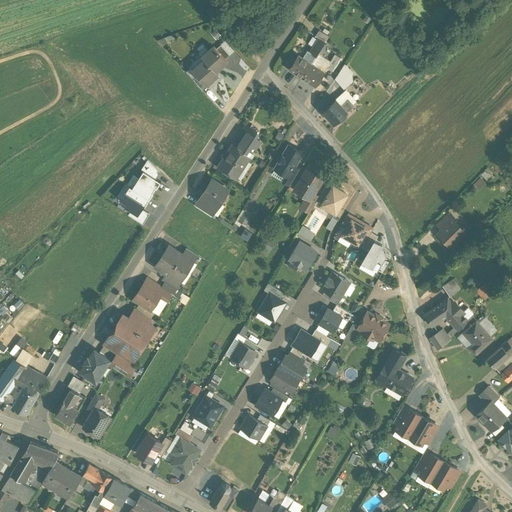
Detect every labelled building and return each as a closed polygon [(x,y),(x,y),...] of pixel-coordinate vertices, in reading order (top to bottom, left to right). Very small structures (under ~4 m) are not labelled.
[(319,31),(315,36),(319,39),(325,43),(329,38),(319,31)] [(319,39),(310,52),(317,56),(318,54),(325,43),(319,39)] [(229,54),(220,44),(216,48),(225,58),(229,54)] [(216,48),(214,46),(202,56),(204,59),(215,71),(227,60),(225,58),(216,48)] [(307,50),(302,58),(311,65),(317,56),(310,52),(307,50)] [(317,56),(311,65),(315,67),(322,57),(318,54),(317,56)] [(333,72),(341,59),(335,55),(331,61),(326,68),(333,72)] [(302,58),(298,56),(289,69),(303,78),(311,65),(302,58)] [(326,68),(331,61),(322,57),(315,67),(323,72),(326,68)] [(215,71),(204,59),(192,70),(197,76),(205,84),(206,84),(217,74),(215,71)] [(345,64),(335,79),(344,89),(353,81),(353,73),(345,64)] [(315,67),(311,65),(303,78),(316,87),(325,73),(315,67)] [(205,84),(197,76),(193,79),(202,89),(207,85),(206,84),(205,84)] [(356,101),(346,90),(345,90),(336,99),(341,105),(347,99),(352,104),(356,101)] [(336,99),(322,111),(334,124),(347,112),(341,105),(336,99)] [(347,99),(341,105),(347,112),(354,106),(352,104),(347,99)] [(257,132),(247,126),(244,131),(247,134),(248,133),(254,137),(257,132)] [(254,137),(248,133),(247,134),(243,140),(254,148),(259,140),(254,137)] [(254,148),(243,140),(238,148),(250,156),(254,148)] [(238,148),(234,145),(220,167),(236,177),(250,156),(238,148)] [(302,152),(289,145),(275,168),(287,175),(288,176),(293,166),(302,152)] [(144,171),(156,179),(161,173),(148,159),(142,169),(144,171)] [(299,169),(293,166),(288,176),(287,175),(283,181),(290,185),(299,169)] [(316,175),(306,169),(302,177),(301,177),(300,179),(297,184),(302,187),(299,192),(308,197),(311,199),(314,194),(323,178),(316,174),(316,175)] [(148,198),(150,199),(161,182),(156,179),(144,171),(132,188),(148,198)] [(228,189),(212,179),(199,199),(200,199),(215,209),(228,189)] [(325,198),(334,184),(329,181),(321,196),(325,198)] [(322,204),(336,213),(339,207),(348,192),(334,184),(325,198),(322,204)] [(141,209),(148,198),(132,188),(130,187),(122,199),(128,204),(126,207),(137,214),(141,209)] [(314,194),(311,199),(308,197),(302,207),(310,212),(319,197),(314,194)] [(215,209),(200,199),(195,206),(211,216),(215,209)] [(343,210),(339,207),(336,213),(333,218),(337,220),(343,210)] [(149,215),(141,209),(134,219),(143,224),(149,215)] [(253,215),(245,210),(238,221),(246,226),(253,215)] [(134,219),(137,214),(131,211),(128,215),(134,219)] [(348,213),(342,223),(347,226),(353,217),(353,216),(348,213)] [(452,221),(447,216),(447,215),(447,216),(447,215),(447,216),(442,221),(441,221),(442,221),(441,221),(442,221),(447,226),(444,229),(443,229),(444,229),(441,231),(438,234),(438,235),(438,234),(444,240),(444,241),(444,240),(450,246),(450,247),(450,246),(451,247),(451,246),(450,246),(459,238),(464,233),(464,232),(464,233),(458,227),(458,226),(458,227),(452,221),(452,220),(452,221)] [(368,226),(353,217),(347,226),(343,234),(349,238),(348,240),(357,245),(360,240),(368,226)] [(303,224),(298,232),(311,239),(315,231),(303,224)] [(368,226),(360,240),(365,243),(371,232),(373,229),(368,226)] [(244,228),(240,236),(247,240),(251,233),(244,228)] [(362,247),(369,251),(375,241),(378,236),(371,232),(365,243),(362,247)] [(369,251),(363,262),(377,271),(377,270),(383,260),(385,257),(383,246),(375,241),(369,251)] [(306,269),(316,252),(300,242),(290,259),(306,269)] [(183,254),(168,245),(161,255),(187,272),(194,262),(191,261),(192,260),(183,254)] [(198,256),(187,248),(183,254),(192,260),(191,261),(194,262),(198,256)] [(187,272),(161,255),(154,266),(170,276),(178,281),(179,280),(181,282),(187,272)] [(389,263),(383,260),(377,270),(383,273),(389,263)] [(349,282),(333,272),(330,278),(329,277),(325,283),(326,284),(323,289),(325,290),(339,298),(349,282)] [(178,281),(170,276),(165,282),(176,289),(181,282),(179,280),(178,281)] [(460,289),(452,278),(442,286),(449,296),(460,289)] [(172,293),(155,282),(151,289),(161,295),(160,296),(167,301),(172,293)] [(269,292),(280,299),(284,293),(268,283),(265,290),(269,292)] [(151,289),(144,284),(134,299),(151,310),(160,296),(161,295),(151,289)] [(492,292),(485,284),(478,292),(484,299),(492,292)] [(339,298),(325,290),(322,295),(336,304),(337,305),(340,299),(339,298)] [(258,311),(275,321),(286,303),(280,299),(269,292),(258,311)] [(467,321),(447,298),(424,314),(432,326),(445,317),(457,330),(460,327),(467,321)] [(337,305),(336,304),(332,311),(341,316),(341,317),(347,320),(352,313),(337,305)] [(136,308),(126,323),(121,319),(105,343),(129,359),(151,326),(147,324),(151,318),(136,308)] [(332,311),(328,308),(319,322),(333,331),(341,317),(341,316),(332,311)] [(388,323),(367,311),(358,327),(357,328),(360,329),(363,331),(362,333),(372,338),(373,337),(378,340),(378,339),(381,339),(383,336),(383,332),(388,323)] [(492,338),(475,320),(463,331),(462,332),(472,343),(468,347),(474,354),(492,338)] [(469,322),(467,321),(460,327),(463,331),(470,324),(471,323),(470,322),(469,322)] [(79,326),(74,324),(71,330),(75,332),(79,326)] [(352,324),(343,339),(352,344),(360,329),(357,328),(358,327),(352,324)] [(301,329),(292,344),(294,345),(303,351),(318,360),(326,345),(312,336),(301,329)] [(316,329),(312,336),(326,345),(331,338),(316,329)] [(446,343),(439,333),(430,339),(437,349),(446,343)] [(26,365),(32,355),(23,348),(27,341),(20,336),(9,353),(26,365)] [(244,337),(241,342),(255,350),(258,345),(244,337)] [(0,340),(0,351),(3,354),(8,347),(0,340)] [(511,346),(507,341),(502,346),(510,355),(511,352),(511,346)] [(232,357),(247,366),(257,351),(255,350),(241,342),(232,357)] [(24,349),(33,354),(36,349),(27,344),(24,349)] [(303,351),(294,345),(290,351),(300,356),(303,351)] [(510,355),(502,346),(487,359),(495,368),(510,355)] [(405,356),(394,349),(387,360),(399,367),(405,356)] [(94,350),(89,358),(87,358),(85,362),(86,364),(81,371),(86,375),(96,381),(98,378),(109,360),(94,350)] [(300,356),(290,351),(287,356),(302,364),(305,359),(300,356)] [(287,356),(285,355),(278,367),(299,379),(306,367),(302,364),(287,356)] [(47,378),(15,359),(3,376),(10,381),(23,388),(36,396),(47,378)] [(399,367),(387,360),(377,378),(378,381),(385,385),(388,384),(403,393),(412,378),(397,370),(399,367)] [(511,364),(501,374),(508,382),(511,377),(511,364)] [(299,379),(278,367),(271,378),(273,380),(287,388),(292,391),(299,379)] [(207,387),(213,391),(220,378),(214,374),(207,387)] [(96,381),(86,375),(82,380),(97,390),(103,382),(98,378),(96,381)] [(3,376),(0,380),(0,396),(10,381),(3,376)] [(287,388),(273,380),(270,385),(273,387),(284,393),(287,388)] [(10,381),(0,396),(0,399),(13,407),(23,388),(10,381)] [(201,389),(193,384),(190,390),(197,394),(201,389)] [(489,386),(479,395),(488,404),(491,401),(493,403),(499,397),(489,386)] [(284,393),(273,387),(270,392),(282,399),(282,400),(285,402),(289,396),(284,393)] [(23,388),(13,407),(26,414),(36,396),(23,388)] [(76,392),(71,389),(64,400),(79,410),(86,398),(76,392)] [(270,392),(265,389),(255,404),(273,415),(274,413),(275,413),(278,408),(277,407),(282,400),(282,399),(270,392)] [(210,400),(214,394),(209,391),(206,397),(210,400)] [(106,399),(96,393),(87,408),(94,412),(96,408),(99,410),(106,399)] [(210,400),(206,397),(193,418),(210,429),(223,408),(210,400)] [(79,410),(64,400),(55,415),(70,424),(79,410)] [(493,403),(491,401),(488,404),(476,414),(491,430),(506,417),(493,403)] [(402,406),(393,422),(398,425),(407,409),(402,406)] [(99,410),(96,408),(94,412),(84,428),(100,437),(111,418),(99,410)] [(421,416),(408,408),(407,409),(398,425),(395,430),(408,437),(421,416)] [(242,428),(259,438),(267,425),(258,420),(250,415),(242,428)] [(258,420),(267,425),(270,420),(261,415),(258,420)] [(421,416),(408,437),(421,445),(423,440),(433,424),(433,423),(421,416)] [(178,428),(192,437),(197,429),(183,421),(178,428)] [(438,427),(433,424),(423,440),(429,443),(438,427)] [(192,437),(178,428),(175,434),(180,438),(189,443),(192,437)] [(511,430),(510,432),(509,430),(500,439),(501,439),(500,442),(504,446),(507,446),(511,451),(511,430)] [(18,447),(5,440),(7,435),(1,433),(0,434),(0,478),(3,473),(0,470),(0,466),(5,458),(10,461),(14,455),(18,447)] [(137,453),(151,462),(157,453),(163,443),(148,434),(137,453)] [(163,443),(157,453),(162,456),(172,441),(166,438),(163,443)] [(189,443),(180,438),(175,447),(180,450),(171,465),(186,474),(201,450),(189,443)] [(51,450),(30,443),(22,455),(37,460),(44,463),(51,450)] [(368,452),(364,446),(359,449),(364,456),(368,452)] [(51,450),(44,463),(52,466),(54,461),(59,453),(51,450)] [(425,451),(415,466),(421,470),(430,454),(425,451)] [(421,470),(418,474),(431,481),(443,461),(430,453),(430,454),(421,470)] [(37,460),(22,455),(19,460),(32,468),(37,460)] [(19,460),(12,473),(9,478),(16,482),(17,480),(23,483),(32,468),(19,460)] [(52,466),(42,482),(56,490),(68,469),(54,461),(52,466)] [(443,461),(431,481),(443,488),(446,484),(455,469),(455,468),(443,461)] [(81,477),(73,491),(84,496),(91,483),(99,470),(89,464),(81,477)] [(68,469),(56,490),(68,497),(73,490),(73,491),(81,477),(68,469)] [(455,469),(446,484),(452,487),(461,472),(455,469)] [(99,470),(91,483),(102,489),(106,491),(113,478),(99,470)] [(16,482),(9,478),(2,489),(3,489),(8,492),(22,500),(30,487),(23,483),(17,480),(16,482)] [(106,491),(100,503),(111,510),(120,495),(126,498),(131,489),(113,478),(106,491)] [(226,483),(222,484),(219,488),(218,488),(217,488),(209,501),(210,502),(209,502),(213,504),(213,505),(216,507),(217,507),(220,509),(220,508),(221,508),(229,495),(228,494),(229,494),(228,493),(230,489),(229,485),(226,483)] [(30,487),(22,500),(28,504),(37,491),(30,487)] [(3,489),(0,494),(0,506),(8,492),(3,489)] [(106,491),(102,489),(98,495),(95,493),(85,511),(94,511),(100,503),(106,491)] [(140,494),(131,489),(126,498),(130,500),(134,502),(135,503),(140,494)] [(73,491),(73,490),(68,497),(80,503),(84,496),(73,491)] [(270,494),(263,490),(258,498),(265,502),(270,494)] [(279,491),(275,497),(277,498),(272,506),(272,507),(272,508),(277,511),(282,501),(286,495),(279,491)] [(391,493),(382,500),(388,508),(398,501),(391,493)] [(150,511),(155,502),(140,494),(135,503),(133,506),(133,507),(143,511),(150,511)] [(270,494),(265,502),(272,506),(277,498),(275,497),(270,494)] [(294,500),(286,495),(282,501),(277,511),(278,511),(284,511),(286,509),(288,510),(294,500)] [(65,504),(76,510),(80,503),(68,497),(65,504)] [(258,498),(249,511),(269,511),(272,508),(272,507),(272,506),(265,502),(258,498)] [(490,511),(484,508),(487,505),(478,499),(469,511),(490,511)] [(134,502),(130,500),(126,507),(127,508),(126,510),(129,511),(134,502)] [(155,502),(150,511),(166,511),(168,509),(155,502)] [(100,503),(94,511),(109,511),(111,510),(100,503)]
